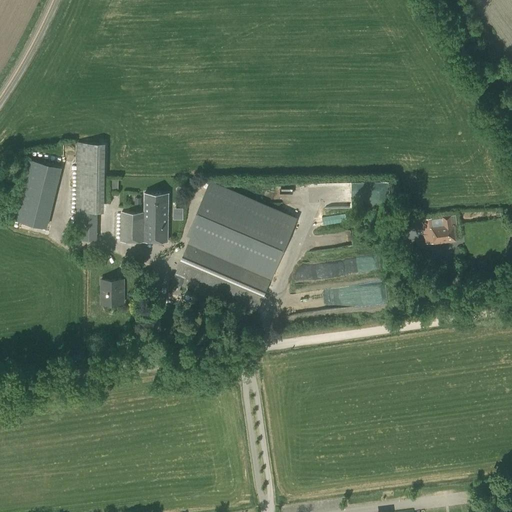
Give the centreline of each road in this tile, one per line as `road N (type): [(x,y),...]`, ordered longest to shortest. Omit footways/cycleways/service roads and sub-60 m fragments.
road 1 (unclassified): [(0,386),(297,342)]
road 2 (track): [(297,342),(511,309)]
